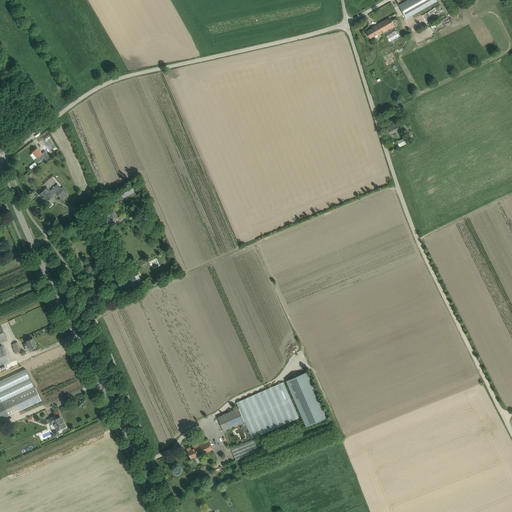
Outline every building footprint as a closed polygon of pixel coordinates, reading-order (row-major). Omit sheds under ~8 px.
[(408,0),(399,5),(406,19),(437,1),(436,0),(408,0)] [(390,18),(378,25),(382,33),(394,26),(390,18)] [(382,33),(378,25),(372,28),(373,29),(367,32),(370,38),(377,34),(378,35),(382,33)] [(387,35),(389,41),(401,37),(398,30),(387,35)] [(424,33),(417,37),(420,42),(427,38),(424,33)] [(384,130),(387,136),(401,130),(401,129),(398,123),(397,124),(384,130)] [(36,158),(35,159),(37,162),(43,158),(45,160),(49,157),(45,151),(41,154),(37,148),(32,152),(36,158)] [(42,191),(39,194),(46,202),(47,202),(48,203),(49,203),(50,203),(51,202),(51,201),(52,200),(52,199),(51,198),(53,195),(56,193),(60,198),(66,193),(57,184),(50,191),(46,187),(42,191)] [(112,207),(102,214),(106,219),(109,217),(113,222),(118,219),(115,213),(112,207)] [(127,278),(116,283),(119,290),(124,287),(125,289),(138,283),(135,276),(128,280),(127,278)] [(27,343),(23,344),(26,351),(36,347),(32,339),(26,341),(27,343)] [(12,344),(14,347),(13,347),(16,353),(18,352),(17,351),(22,349),(18,341),(12,344)] [(2,345),(0,346),(0,367),(10,363),(2,345)] [(0,381),(0,401),(33,386),(26,370),(0,381)] [(286,381),(306,428),(327,418),(308,372),(286,381)] [(238,408),(217,417),(224,431),(245,422),(252,438),(299,418),(283,382),(236,403),(238,408)] [(34,387),(0,403),(0,419),(41,401),(34,387)] [(48,419),(46,421),(47,425),(50,423),(51,425),(54,424),(58,431),(66,427),(64,423),(63,423),(60,417),(57,419),(55,416),(48,419)] [(256,439),(231,449),(236,462),(261,451),(256,439)] [(187,449),(191,459),(213,449),(209,441),(194,448),(193,446),(187,449)]
